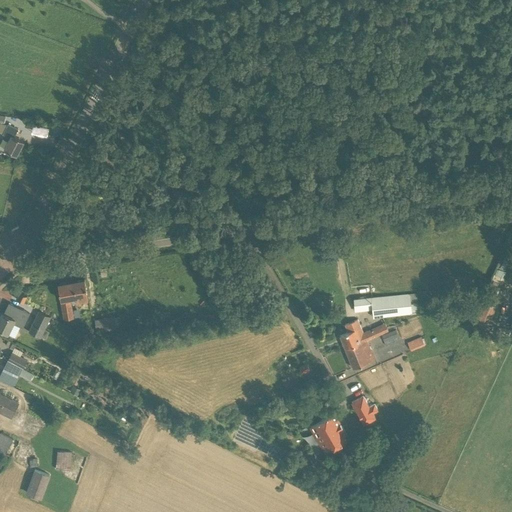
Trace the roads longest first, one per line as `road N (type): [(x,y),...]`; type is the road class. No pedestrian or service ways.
road 1 (residential): [(15,265),(144,0)]
road 2 (unclassified): [(371,478),(305,334),(244,230)]
road 3 (unclassified): [(244,230),(511,176)]
road 4 (unclassified): [(15,265),(72,263),(244,230)]
